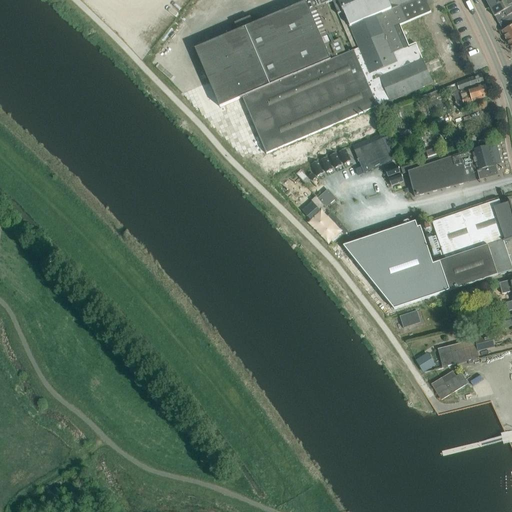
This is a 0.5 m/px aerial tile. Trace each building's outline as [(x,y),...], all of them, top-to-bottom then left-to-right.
[(310,0),(309,1),(253,24),(250,16),(234,23),(238,31),(195,49),(220,106),(224,104),(242,97),(266,153),(424,86),(425,89),(433,86),(432,83),(416,43),(409,46),(400,25),(431,12),(431,11),(427,13),(421,0),(310,0)] [(486,0),(491,9),(504,1),(505,3),(511,0),(486,0)] [(491,9),(495,16),(504,11),(507,17),(511,14),(511,0),(505,3),(504,1),(491,9)] [(511,26),(511,27),(502,31),(507,41),(511,39),(511,26)] [(436,99),(429,101),(433,112),(444,108),(443,103),(441,103),(439,98),(444,96),(443,92),(451,90),(452,95),(454,94),(457,106),(478,99),(488,96),(484,85),(481,75),(469,79),(459,82),(457,83),(439,90),(439,91),(434,92),(436,99)] [(382,138),(354,151),(364,173),(392,161),(382,138)] [(447,158),(409,172),(415,196),(415,197),(480,179),(498,174),(496,165),(496,164),(501,163),(496,145),(491,146),(481,148),(470,151),(465,152),(460,154),(447,158)] [(439,153),(437,147),(426,151),(427,156),(439,153)] [(346,149),(339,152),(344,164),(351,161),(346,149)] [(337,153),(330,156),(335,168),(342,165),(337,153)] [(328,157),(321,160),(326,172),(333,169),(328,157)] [(318,161),(311,165),(317,176),(324,173),(318,161)] [(398,165),(385,170),(388,177),(400,173),(398,165)] [(301,170),(296,175),(306,185),(311,181),(301,170)] [(401,174),(389,179),(391,186),(404,182),(401,174)] [(331,203),(323,194),(318,198),(326,208),(331,203)] [(313,202),(302,210),(313,222),(323,213),(322,213),(327,208),(326,208),(318,198),(316,196),(312,201),(313,202)] [(416,221),(344,247),(394,310),(449,291),(450,292),(510,271),(511,270),(511,265),(504,241),(511,238),(511,205),(511,206),(511,203),(510,200),(509,200),(510,204),(502,207),(499,200),(490,203),(433,222),(418,227),(416,221)] [(333,244),(343,235),(340,232),(339,230),(328,239),(330,241),(333,244)] [(511,279),(499,283),(501,289),(502,294),(511,292),(511,294),(511,301),(506,303),(508,311),(509,311),(511,310),(511,279)] [(421,323),(417,311),(400,317),(404,329),(421,323)] [(511,323),(511,318),(497,321),(499,329),(511,325),(511,323)] [(491,335),(475,339),(478,352),(495,347),(491,335)] [(474,340),(438,349),(442,367),(479,358),(474,340)] [(428,353),(416,360),(424,373),(436,365),(428,353)] [(453,371),(431,384),(441,400),(444,399),(459,389),(468,384),(461,373),(456,376),(453,371)]
